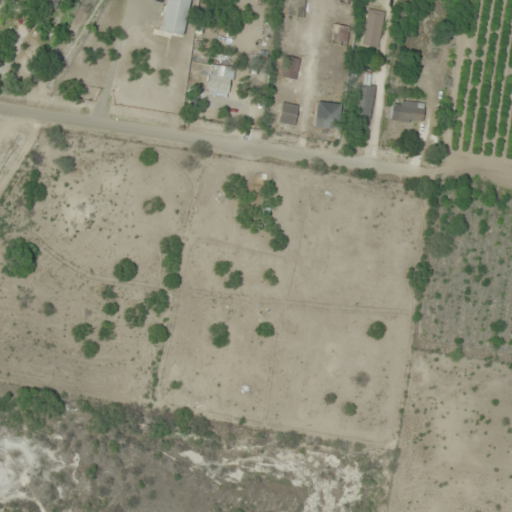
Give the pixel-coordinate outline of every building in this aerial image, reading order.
[(165,0),(159,31),(182,36),(189,0),(165,0)] [(305,0),(288,0),(288,16),(305,16),(305,0)] [(365,47),(381,47),(381,12),(365,12),(365,47)] [(351,28),(335,24),(330,44),(346,48),(351,28)] [(279,76),(296,80),(300,59),(283,56),(279,76)] [(206,109),(228,111),(232,67),(210,65),(206,109)] [(369,120),(376,74),(359,72),(351,118),(369,120)] [(314,128),(338,130),(340,103),(316,102),(314,128)] [(278,123),(294,126),(298,106),(282,103),(278,123)] [(423,104),(390,104),(390,122),(423,122),(423,104)]
